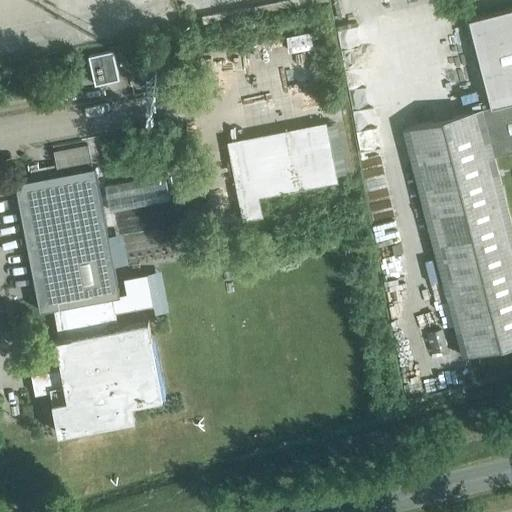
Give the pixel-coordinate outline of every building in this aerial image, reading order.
[(511,8),(469,19),(491,106),(403,128),(463,357),(511,344),(511,225),(494,156),(511,151),(511,8)] [(95,85),(119,79),(112,51),(88,56),(95,85)] [(243,220),(263,216),(260,197),(338,181),(326,122),(227,141),(243,220)] [(32,179),(93,167),(88,143),(53,150),(56,164),(30,169),(32,179)] [(93,167),(32,179),(15,182),(40,311),(54,308),(60,338),(56,339),(65,384),(50,387),(58,434),(135,419),(132,404),(162,398),(147,321),(117,327),(114,312),(153,304),(147,273),(124,278),(126,292),(120,294),(95,166),(93,167)] [(109,207),(170,199),(167,173),(106,181),(109,207)] [(427,332),(432,353),(447,349),(442,329),(427,332)]
